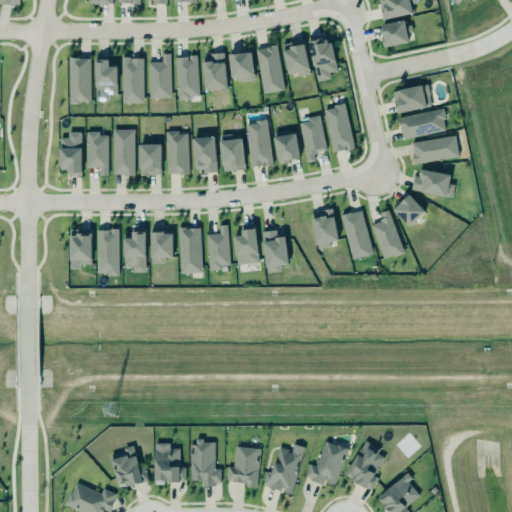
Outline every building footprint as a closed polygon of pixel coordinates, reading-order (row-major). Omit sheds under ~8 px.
[(418,3),(417,0),(377,0),(382,20),(412,13),(410,5),(418,3)] [(379,26),(384,47),(411,41),(406,20),(379,26)] [(328,36),(307,41),(317,82),(330,79),(329,73),(336,71),(328,36)] [(254,48),(264,47),(264,46),(269,45),(268,44),(274,43),(282,88),(261,92),(254,48)] [(302,43),(308,72),(296,75),(294,70),(286,72),(281,49),(288,47),(287,45),(292,44),(292,45),(302,43)] [(207,53),(208,59),(200,60),(203,89),(225,87),(221,51),(207,53)] [(227,53),(231,79),(242,80),(252,78),(248,51),(227,53)] [(146,61),(160,61),(160,53),(168,53),(169,96),(147,97),(146,61)] [(120,56),(120,102),(141,102),(141,57),(128,57),(129,61),(128,61),(127,56),(120,56)] [(198,98),(196,56),(174,57),(176,99),(198,98)] [(89,58),(68,58),(68,103),(90,103),(89,58)] [(108,101),(108,96),(117,95),(116,67),(109,67),(109,59),(94,59),(95,101),(108,101)] [(391,92),(396,114),(431,106),(426,84),(391,92)] [(321,109),(331,107),(332,104),(343,102),(353,147),(331,150),(321,109)] [(402,139),(445,131),(441,109),(398,118),(402,139)] [(297,122),(305,162),(313,160),(312,152),(324,149),(317,114),(306,115),(306,120),(297,122)] [(244,124),(249,166),(270,165),(264,118),(254,119),(254,122),(244,124)] [(111,128),(132,128),(132,174),(122,175),(122,173),(111,173),(111,128)] [(84,131),(96,131),(96,134),(106,134),(106,175),(98,175),(98,167),(84,167),(84,131)] [(80,132),(68,133),(68,138),(59,138),(59,170),(67,170),(67,176),(81,176),(80,132)] [(188,174),(187,132),(165,133),(166,175),(188,174)] [(272,136),(277,163),(287,162),(287,158),(298,157),(293,132),(272,136)] [(409,141),(453,134),(457,155),(412,163),(410,153),(411,152),(409,141)] [(190,136),(212,135),(215,171),(201,172),(202,168),(193,167),(190,136)] [(218,140),(222,170),(243,168),(240,137),(218,140)] [(137,143),(159,143),(159,169),(158,170),(158,174),(137,174),(137,143)] [(409,188),(412,175),(416,175),(418,167),(449,174),(447,183),(452,184),(449,197),(409,188)] [(391,208),(407,193),(422,210),(406,225),(391,208)] [(330,207),(336,238),(327,241),(328,245),(317,248),(310,218),(312,217),(318,216),(322,215),(321,209),(330,207)] [(339,214),(349,211),(349,212),(359,209),(371,253),(350,259),(339,214)] [(402,253),(389,210),(379,213),(382,221),(370,224),(382,260),(402,253)] [(217,224),(225,224),(228,264),(219,264),(219,268),(207,269),(204,233),(218,232),(217,224)] [(176,227),(178,272),(200,271),(198,226),(186,227),(186,228),(184,228),(184,226),(176,227)] [(117,227),(117,275),(106,275),(106,272),(95,272),(95,229),(107,229),(107,227),(117,227)] [(239,228),(253,227),(257,262),(235,264),(232,235),(240,234),(239,228)] [(67,229),(89,228),(90,263),(78,263),(78,268),(68,268),(67,229)] [(172,258),(172,229),(150,230),(150,264),(165,264),(164,259),(172,258)] [(260,231),(274,229),(275,236),(283,235),(286,263),(278,264),(279,270),(265,272),(260,231)] [(122,236),(123,267),(132,267),(132,273),(145,273),(144,232),(131,232),(131,236),(122,236)] [(188,444),(189,479),(200,479),(200,485),(213,485),(213,482),(219,482),(219,467),(213,467),(213,441),(200,441),(200,438),(194,438),(194,443),(188,444)] [(363,438),(355,450),(361,453),(360,454),(355,451),(343,471),(345,472),(344,474),(349,478),(349,479),(370,491),(378,477),(373,474),(384,456),(376,452),(379,448),(363,438)] [(303,476),(308,478),(308,479),(319,483),(321,478),(324,479),(323,481),(332,484),(346,448),(323,439),(313,464),(308,462),(303,476)] [(277,446),(286,448),(286,450),(289,451),(291,443),(302,447),(289,493),(281,490),(282,486),(279,486),(278,489),(266,486),(266,485),(261,484),(264,471),(269,472),(277,446)] [(121,447),(131,445),(137,467),(142,466),(146,479),(140,481),(128,485),(128,484),(116,487),(108,459),(123,454),(121,447)] [(255,486),(260,449),(235,446),(232,467),(227,466),(225,482),(255,486)] [(177,466),(183,466),(183,480),(177,480),(177,481),(164,481),(164,480),(160,480),(160,479),(153,479),(152,448),(177,448),(177,466)] [(420,494),(403,475),(376,499),(388,511),(407,511),(408,511),(405,508),(420,494)] [(63,504),(82,511),(102,511),(100,511),(101,508),(107,511),(112,499),(114,493),(101,487),(98,492),(74,481),(70,492),(69,491),(63,504)]
